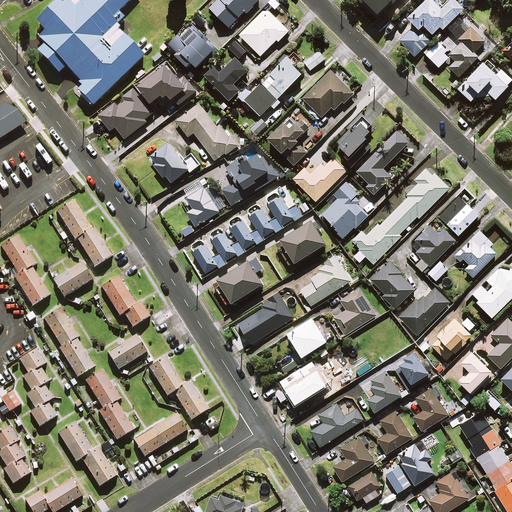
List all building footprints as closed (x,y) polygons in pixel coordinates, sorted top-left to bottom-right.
[(79,91),(95,107),(146,58),(117,27),(126,19),(121,13),(133,0),(73,0),(72,0),(69,0),(64,5),(61,1),(49,12),(38,23),(46,32),(40,38),(46,45),(43,48),(39,52),(61,75),(65,71),(68,67),(82,81),(80,84),(83,87),(79,91)] [(218,0),(210,8),(228,27),(245,11),(247,13),(257,3),(256,1),(256,0),(218,0)] [(358,0),(359,0),(363,0),(378,15),(376,17),(378,20),(393,4),(397,1),(395,0),(358,0)] [(399,42),(414,57),(434,36),(433,35),(440,27),(443,30),(464,9),(454,0),(451,0),(442,9),(432,0),(426,0),(408,19),(415,26),(399,42)] [(289,32),(267,9),(240,35),(261,56),(277,40),(279,42),(289,32)] [(492,49),(477,34),(480,31),(465,16),(426,55),(439,68),(450,56),(455,62),(449,68),(459,77),(477,58),(480,61),(492,49)] [(178,53),(176,55),(187,67),(192,63),(199,69),(218,51),(193,23),(170,44),(178,53)] [(246,52),(236,41),(229,47),(239,59),(246,52)] [(325,60),(320,51),(305,62),(311,70),(325,60)] [(248,71),(236,58),(220,74),(214,67),(205,76),(230,101),(245,86),(239,80),(248,71)] [(303,74),(287,58),(270,74),(271,75),(250,96),(245,91),(237,98),(249,110),(252,108),(260,116),(272,106),(275,109),(281,103),(277,99),(303,74)] [(508,87),(484,63),(459,90),(472,102),(484,89),(496,100),(508,87)] [(138,86),(149,101),(159,93),(162,97),(166,95),(169,99),(171,98),(177,106),(195,92),(181,75),(177,78),(172,71),(169,73),(164,66),(138,86)] [(303,98),(313,108),(308,113),(317,122),(322,117),(332,107),(335,110),(343,102),(344,103),(354,94),(331,71),(303,98)] [(98,115),(109,129),(114,126),(124,139),(146,122),(144,119),(152,113),(133,89),(122,97),(125,100),(117,106),(115,102),(98,115)] [(0,213),(3,212),(0,207),(0,140),(28,124),(19,111),(6,104),(0,108),(0,213)] [(225,152),(227,155),(241,144),(234,134),(230,137),(221,125),(218,127),(200,104),(177,121),(189,137),(194,133),(215,160),(225,152)] [(511,128),(500,140),(511,151),(511,105),(504,113),(511,121),(511,128)] [(309,128),(295,113),(285,123),(269,139),(295,166),(307,153),(296,141),(309,128)] [(373,125),(361,113),(347,128),(340,135),(342,138),(336,144),(348,154),(345,157),(350,161),(347,164),(352,168),(372,146),(365,140),(372,133),(368,130),(373,125)] [(267,125),(261,119),(251,130),(257,136),(267,125)] [(409,143),(397,131),(357,172),(370,184),(367,187),(374,195),(398,170),(390,162),(409,143)] [(193,152),(183,161),(169,143),(151,156),(157,163),(154,165),(164,178),(167,176),(172,183),(189,170),(191,173),(202,164),(193,152)] [(224,188),(232,202),(277,176),(270,164),(267,166),(258,150),(242,160),(240,157),(225,166),(234,182),(224,188)] [(300,181),(315,196),(337,174),(313,151),(295,169),(303,177),(300,181)] [(433,176),(426,169),(415,180),(419,183),(407,195),(409,197),(380,226),(379,224),(367,236),(362,231),(353,241),(362,250),(355,257),(360,262),(366,256),(374,264),(401,237),(399,235),(418,216),(420,218),(450,188),(435,174),(433,176)] [(357,191),(348,181),(328,199),(333,204),(322,213),(344,238),(371,213),(354,194),(357,191)] [(213,199),(205,187),(188,199),(194,209),(187,213),(196,227),(227,207),(219,195),(213,199)] [(475,199),(467,190),(438,219),(445,226),(447,224),(459,236),(479,216),(469,205),(475,199)] [(276,218),(283,228),(302,215),(296,206),(290,210),(282,197),(269,205),(276,218)] [(112,256),(75,200),(57,212),(75,240),(77,239),(95,266),(112,256)] [(283,228),(276,218),(271,221),(263,208),(249,217),(257,230),(264,240),(283,228)] [(264,240),(257,230),(252,233),(244,220),(231,229),(239,241),(245,251),(264,240)] [(326,244),(312,221),(277,243),(291,266),(326,244)] [(439,234),(430,225),(410,246),(422,258),(416,265),(424,273),(456,240),(444,229),(439,234)] [(493,244),(480,231),(455,256),(461,262),(464,259),(470,265),(465,269),(473,277),(496,254),(489,247),(493,244)] [(245,251),(239,241),(233,245),(225,232),(212,241),(220,254),(227,263),(245,251)] [(36,264),(18,236),(2,246),(19,275),(15,277),(32,306),(49,295),(32,267),(36,264)] [(227,263),(220,254),(215,257),(206,244),(193,252),(206,274),(219,266),(220,268),(227,263)] [(352,281),(336,256),(318,267),(321,272),(312,278),(314,282),(301,290),(311,306),(352,281)] [(264,283),(249,261),(214,283),(228,306),(264,283)] [(416,289),(390,262),(371,279),(385,294),(383,296),(395,309),(416,289)] [(448,269),(441,262),(429,273),(436,281),(448,269)] [(92,280),(81,263),(61,276),(57,270),(50,274),(65,297),(92,280)] [(473,295),(479,300),(477,302),(492,318),(511,298),(511,269),(509,270),(500,268),(496,284),(495,285),(489,279),(473,295)] [(136,304),(118,276),(102,287),(120,316),(124,313),(133,327),(149,316),(140,302),(136,304)] [(377,316),(360,288),(340,300),(346,309),(334,317),(345,336),(377,316)] [(450,303),(435,288),(426,297),(423,294),(399,317),(417,335),(450,303)] [(280,295),(271,301),(270,300),(262,305),(264,308),(255,314),(257,318),(245,326),(255,342),(294,317),(280,295)] [(78,337),(61,308),(44,319),(62,347),(60,348),(77,377),(94,366),(77,338),(78,337)] [(475,325),(467,318),(462,323),(470,331),(475,325)] [(511,357),(511,322),(508,318),(491,335),(500,343),(488,355),(501,368),(511,357)] [(327,342),(313,319),(288,335),(302,357),(327,342)] [(471,336),(455,319),(438,336),(440,338),(432,346),(447,361),(466,343),(465,341),(471,336)] [(420,347),(427,339),(423,335),(416,343),(420,347)] [(147,352),(136,336),(108,353),(119,370),(147,352)] [(29,374),(24,377),(32,391),(27,395),(36,409),(31,412),(40,426),(56,416),(48,402),(53,399),(44,384),(49,381),(41,367),(46,363),(37,349),(20,359),(29,373),(29,374)] [(430,376),(414,352),(405,358),(407,361),(394,369),(408,390),(430,376)] [(492,371),(473,352),(462,363),(470,371),(460,381),(471,392),(492,371)] [(374,365),(368,353),(362,356),(368,368),(374,365)] [(184,385),(166,357),(149,367),(167,396),(174,392),(191,420),(208,409),(190,381),(184,385)] [(281,380),(295,401),(325,382),(311,360),(281,380)] [(354,374),(347,363),(341,367),(347,378),(354,374)] [(511,389),(511,368),(501,379),(511,389)] [(120,399),(102,370),(86,381),(104,409),(99,412),(117,440),(134,430),(116,401),(120,399)] [(407,389),(400,393),(387,371),(372,381),(375,385),(371,387),(376,395),(368,400),(375,412),(401,396),(403,398),(409,394),(407,389)] [(449,415),(432,388),(416,398),(424,410),(413,417),(423,431),(449,415)] [(501,404),(487,391),(482,397),(496,410),(501,404)] [(21,404),(12,392),(1,399),(7,408),(3,411),(5,414),(21,404)] [(345,416),(338,404),(319,415),(324,423),(311,431),(321,447),(364,420),(357,409),(345,416)] [(413,437),(396,411),(381,421),(388,433),(378,439),(387,454),(413,437)] [(187,430),(176,414),(134,440),(145,457),(187,430)] [(93,450),(76,423),(59,433),(76,462),(82,458),(99,486),(116,476),(98,447),(93,450)] [(0,447),(2,451),(0,451),(0,455),(8,467),(4,469),(13,483),(30,473),(21,458),(24,457),(16,443),(19,441),(10,427),(0,432),(0,447)] [(501,442),(491,427),(470,440),(476,451),(474,453),(494,485),(492,486),(508,511),(511,511),(511,464),(499,444),(501,442)] [(369,442),(363,433),(340,448),(347,458),(334,467),(343,481),(374,461),(364,445),(369,442)] [(422,442),(400,456),(404,462),(402,463),(415,485),(434,473),(427,462),(432,458),(422,442)] [(449,455),(453,461),(461,457),(457,450),(449,455)] [(411,485),(399,466),(386,474),(398,493),(411,485)] [(382,484),(373,469),(348,485),(358,500),(363,497),(367,502),(379,495),(375,489),(382,484)] [(436,511),(446,511),(467,500),(468,502),(477,496),(466,480),(463,482),(456,470),(436,482),(442,492),(429,500),(436,511)] [(56,511),(82,496),(71,479),(45,496),(41,490),(26,500),(33,511),(44,511),(50,508),(52,511),(56,511)] [(240,511),(243,505),(220,496),(218,501),(210,498),(205,511),(240,511)]
